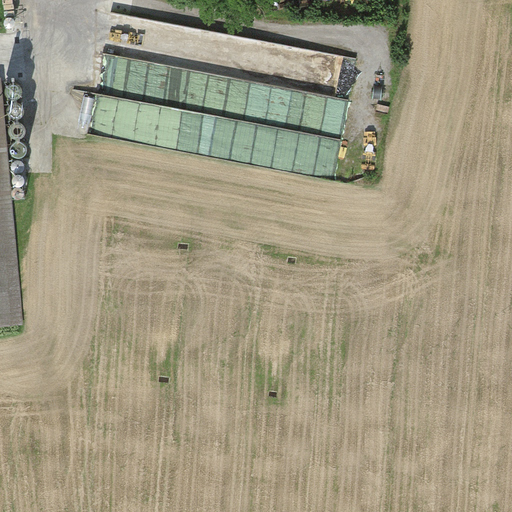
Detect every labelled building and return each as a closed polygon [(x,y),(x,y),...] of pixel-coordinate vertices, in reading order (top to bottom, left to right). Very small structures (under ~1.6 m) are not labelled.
[(210,98),(214,72),(113,53),(106,90),(188,105),(190,94),(210,98)] [(0,85),(0,331),(26,329),(4,85),(0,85)] [(8,101),(10,103),(13,105),(15,105),(18,104),(20,103),(22,101),(23,99),(23,96),(22,94),(20,92),(18,90),(16,89),(13,90),(11,91),(9,92),(8,94),(7,97),(7,99),(8,101)] [(10,120),(12,122),(14,123),(17,124),(19,123),(22,122),(23,120),(24,117),(24,115),(24,112),(22,110),(20,109),(17,108),(15,108),(13,109),(11,111),(9,113),(9,115),(9,118),(10,120)] [(13,140),(14,141),(17,143),(19,143),(22,143),(24,141),(26,139),(27,137),(27,134),(26,132),(24,130),(22,128),(20,128),(17,128),(15,129),(13,130),(12,132),(11,135),(11,137),(13,140)] [(186,137),(183,149),(209,154),(212,142),(186,137)] [(14,159),(16,161),(19,162),(21,162),(24,162),(26,161),(28,159),(29,156),(29,154),(28,151),(26,149),(24,148),(21,147),(19,147),(17,148),(15,150),(14,152),(13,154),(13,156),(14,159)] [(13,175),(14,176),(15,177),(17,178),(19,178),(21,178),(22,177),(23,175),(24,174),(23,172),(23,170),(22,169),(20,168),(19,168),(17,168),(16,169),(14,170),(14,171),(13,173),(13,175)] [(15,187),(16,189),(17,190),(18,191),(20,191),(22,191),(23,190),(24,188),(25,187),(25,185),(24,183),(23,182),(22,181),(20,181),(18,181),(17,182),(16,183),(15,184),(15,186),(15,187)] [(16,199),(17,201),(18,202),(19,203),(21,203),(23,203),(24,202),(25,200),(26,199),(26,197),(25,195),(24,194),(23,193),(21,193),(19,193),(18,194),(17,195),(16,196),(16,198),(16,199)]
